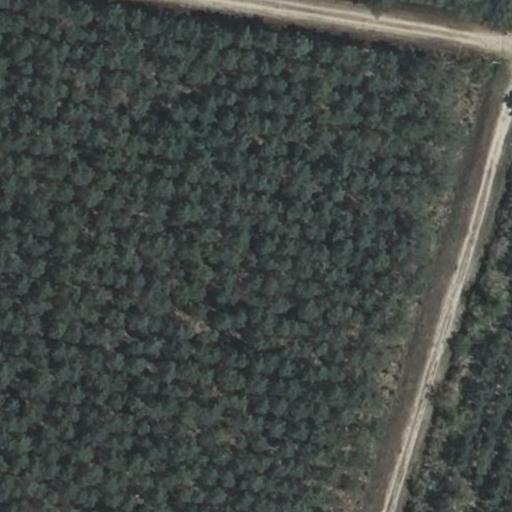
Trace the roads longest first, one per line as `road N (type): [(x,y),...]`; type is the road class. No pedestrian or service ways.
road 1 (track): [(390,511),(511,148)]
road 2 (track): [(214,0),(511,48)]
